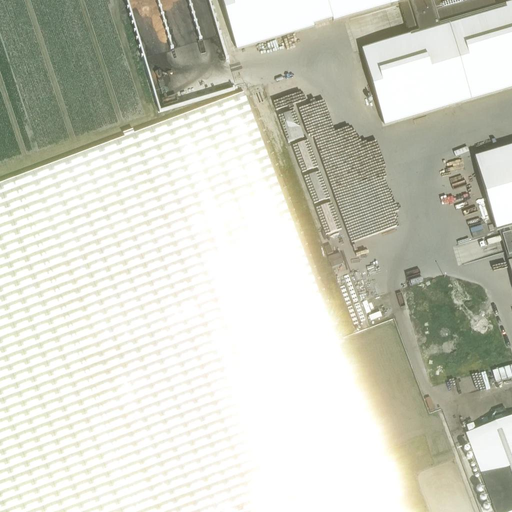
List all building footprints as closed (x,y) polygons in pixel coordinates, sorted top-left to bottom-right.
[(221,0),(236,48),(331,20),(389,3),(390,4),(399,1),(398,0),(221,0)] [(493,0),(398,0),(410,36),(362,51),(383,124),(511,86),(511,6),(497,11),(493,0)] [(399,511),(378,453),(243,93),(134,134),(132,130),(123,134),(125,138),(15,179),(0,184),(0,511),(399,511)] [(511,147),(477,158),(499,232),(508,229),(511,241),(511,261),(508,263),(511,276),(511,147)] [(511,511),(511,416),(466,434),(494,511),(511,511)]
